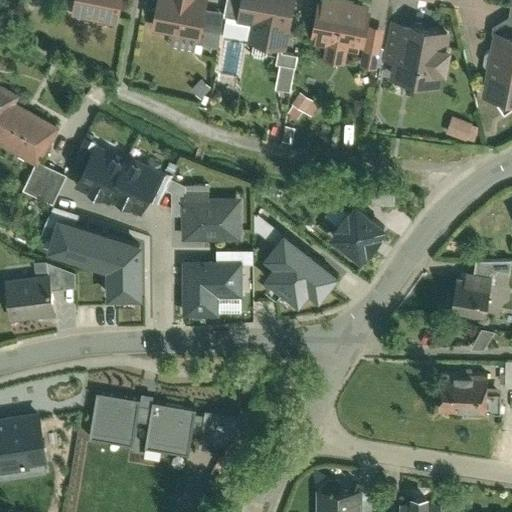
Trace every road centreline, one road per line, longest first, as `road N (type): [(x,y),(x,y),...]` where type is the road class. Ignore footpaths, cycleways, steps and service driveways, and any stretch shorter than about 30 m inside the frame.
road 1 (residential): [(0,371),(49,356),(163,342),(350,344)]
road 2 (residential): [(511,167),(451,217),(350,344)]
road 3 (residential): [(300,434),(511,477)]
